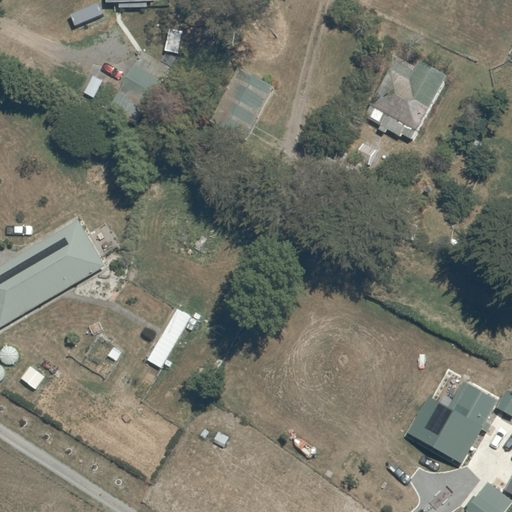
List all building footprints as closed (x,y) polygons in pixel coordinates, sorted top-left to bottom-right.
[(159,0),(109,0),(110,2),(120,2),(120,9),(150,9),(150,4),(159,4),(159,0)] [(139,126),(170,71),(143,56),(112,111),(139,126)] [(449,78),(424,63),(415,77),(395,64),(368,107),(382,116),(376,126),(407,145),(449,78)] [(279,82),(239,65),(207,129),(246,148),(279,82)] [(0,268),(0,323),(3,329),(107,269),(100,257),(117,247),(104,226),(90,235),(82,221),(0,268)] [(144,357),(163,369),(188,330),(192,332),(198,321),(175,307),(144,357)] [(435,440),(469,459),(497,408),(511,416),(511,366),(484,351),(435,440)] [(442,420),(421,410),(409,435),(430,446),(442,420)] [(506,511),(511,504),(488,486),(469,511),(506,511)]
